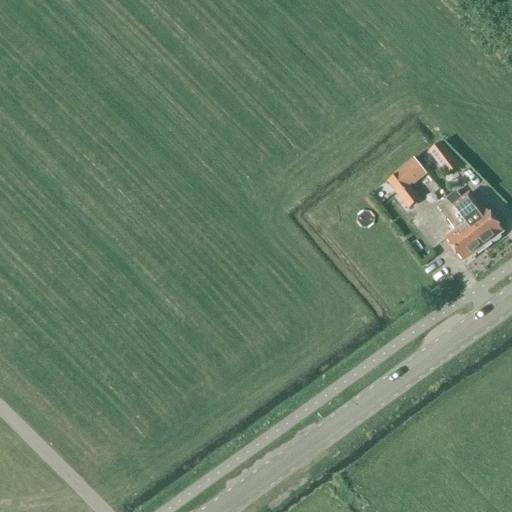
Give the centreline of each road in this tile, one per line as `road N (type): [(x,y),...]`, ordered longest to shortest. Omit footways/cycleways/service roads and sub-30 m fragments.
road 1 (tertiary): [(218,511),(511,298)]
road 2 (track): [(0,413),(102,511)]
